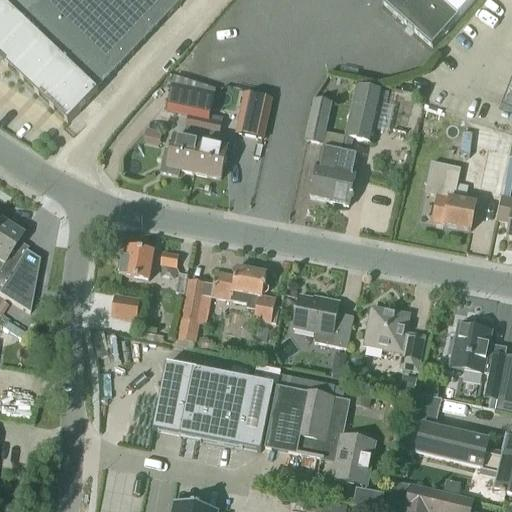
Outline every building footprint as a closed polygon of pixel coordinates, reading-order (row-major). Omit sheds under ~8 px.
[(0,0),(0,62),(68,126),(187,0),(0,0)] [(475,0),(387,0),(383,6),(432,49),(475,0)] [(511,84),(501,112),(511,115),(511,84)] [(172,88),(167,111),(209,120),(214,97),(172,88)] [(330,206),(357,89),(354,88),(344,140),(326,136),(332,106),(314,101),(305,144),(321,147),(309,202),(330,206)] [(219,120),(233,122),(238,91),(223,89),(219,120)] [(348,210),(359,160),(349,158),(353,143),(373,147),(384,95),(372,92),(357,89),(330,206),(348,210)] [(262,145),(271,103),(242,97),(233,139),(262,145)] [(441,116),(438,141),(470,146),(473,121),(441,116)] [(187,131),(203,135),(205,122),(190,118),(187,131)] [(218,138),(219,138),(222,126),(222,125),(205,122),(203,135),(218,138)] [(162,171),(161,176),(178,180),(179,174),(180,174),(194,177),(203,135),(187,131),(184,142),(174,140),(171,155),(165,154),(162,171)] [(203,135),(194,177),(220,182),(226,151),(216,149),(218,138),(203,135)] [(511,201),(509,201),(511,185),(511,147),(509,160),(511,161),(496,224),(510,227),(507,241),(511,242),(511,201)] [(469,234),(475,207),(464,205),(466,199),(454,197),(459,171),(429,165),(423,196),(436,199),(430,226),(469,234)] [(469,187),(496,193),(500,173),(473,168),(469,187)] [(0,288),(2,290),(0,292),(0,299),(28,317),(38,263),(24,254),(17,265),(8,259),(21,238),(0,224),(0,288)] [(147,283),(152,255),(127,251),(125,261),(121,260),(120,266),(118,265),(117,273),(119,273),(118,278),(147,283)] [(160,269),(176,272),(179,259),(163,256),(160,269)] [(214,276),(212,288),(188,284),(177,343),(196,347),(199,327),(206,329),(211,302),(225,304),(247,308),(246,312),(255,314),(253,325),(270,328),(276,301),(261,299),(266,277),(235,271),(233,280),(214,276)] [(184,298),(187,278),(179,277),(176,297),(184,298)] [(136,322),(139,304),(116,300),(113,319),(136,322)] [(346,354),(352,321),(336,317),(338,306),(322,302),(322,304),(298,300),(292,332),(315,337),(313,347),(346,354)] [(416,376),(423,342),(403,338),(407,320),(371,313),(363,349),(402,357),(399,373),(416,376)] [(460,327),(459,330),(457,330),(449,372),(482,378),(482,376),(487,377),(483,400),(490,401),(488,410),(493,411),(504,358),(505,353),(487,350),(490,336),(476,333),(477,330),(474,327),(464,325),(460,327)] [(164,340),(139,335),(138,342),(162,346),(164,340)] [(511,359),(504,358),(493,411),(511,414),(511,405),(511,359)] [(153,433),(153,434),(160,435),(180,439),(260,455),(273,389),(252,385),(193,373),(166,368),(153,433)] [(330,377),(331,377),(330,381),(339,383),(340,379),(342,369),(337,368),(331,372),(330,377)] [(279,379),(264,453),(335,468),(332,485),(366,492),(374,448),(341,442),(349,404),(332,401),(334,389),(279,379)] [(413,395),(416,383),(403,380),(401,393),(413,395)] [(355,409),(368,412),(370,400),(358,398),(355,409)] [(401,454),(415,458),(478,473),(480,463),(487,465),(489,455),(483,453),(485,443),(435,430),(441,404),(431,401),(415,398),(401,454)] [(511,440),(504,439),(500,458),(489,455),(487,465),(480,463),(478,473),(485,474),(484,478),(495,481),(491,495),(511,499),(511,440)] [(466,511),(469,504),(457,501),(460,487),(445,483),(442,497),(392,486),(384,511),(466,511)] [(385,498),(356,492),(353,505),(382,511),(385,498)]
